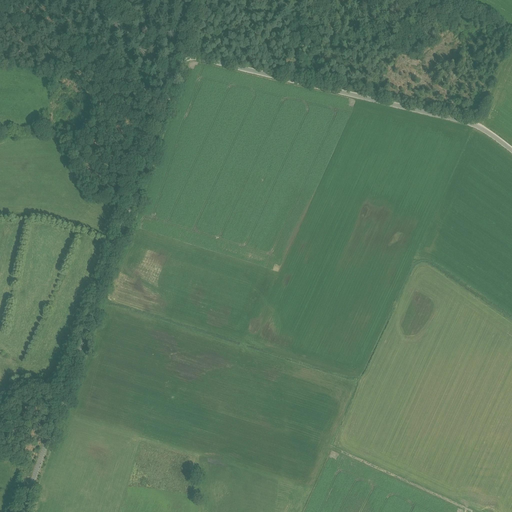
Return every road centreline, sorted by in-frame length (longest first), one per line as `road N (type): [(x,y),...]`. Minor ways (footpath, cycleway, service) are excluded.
road 1 (tertiary): [(19,511),(162,110),(168,72)]
road 2 (tertiary): [(511,150),(467,120),(182,54)]
